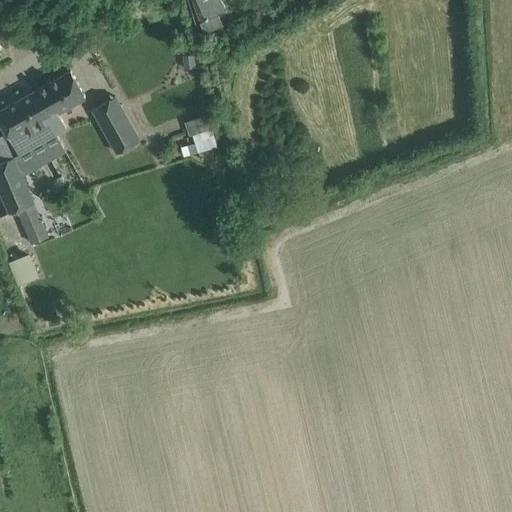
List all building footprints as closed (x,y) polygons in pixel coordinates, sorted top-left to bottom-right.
[(191,0),(197,12),(196,13),(199,21),(205,34),(223,27),(217,14),(226,10),(221,0),(191,0)] [(71,70),(33,91),(57,132),(66,127),(58,112),(86,96),(85,96),(80,87),(72,73),(71,70)] [(33,91),(0,109),(0,119),(19,153),(31,147),(41,164),(66,150),(57,132),(33,91)] [(115,152),(140,138),(115,94),(90,107),(115,152)] [(207,114),(185,121),(189,134),(191,134),(194,142),(180,146),(183,155),(217,145),(207,114)] [(48,235),(14,156),(0,161),(0,189),(10,212),(17,209),(30,242),(48,235)] [(17,283),(38,275),(36,269),(15,277),(17,283)]
